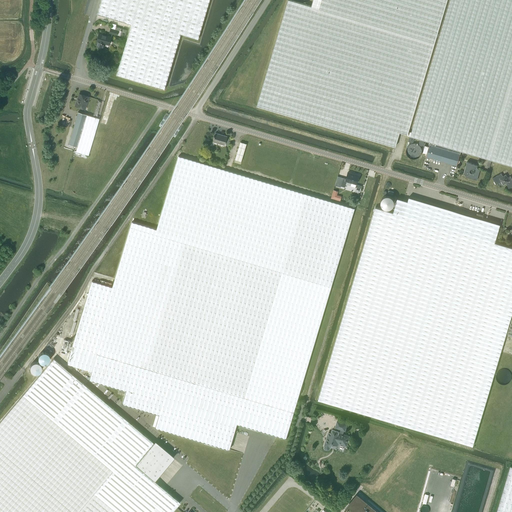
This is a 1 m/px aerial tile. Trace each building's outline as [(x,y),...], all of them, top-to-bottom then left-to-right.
[(101,0),(97,14),(132,24),(117,74),(164,89),(179,38),(182,39),(184,34),(198,39),(209,0),(101,0)] [(407,134),(446,0),(313,0),(311,6),(290,0),(287,0),(257,105),(395,146),(399,132),(407,134)] [(511,0),(450,0),(449,7),(411,136),(429,141),(429,142),(460,151),(460,150),(492,160),(511,165),(511,0)] [(109,45),(111,36),(99,33),(97,41),(96,46),(103,48),(104,43),(109,45)] [(86,104),(88,96),(80,93),(77,101),(76,100),(74,106),(83,108),(84,103),(86,104)] [(77,146),(86,114),(78,112),(68,143),(77,146)] [(86,115),(76,151),(88,154),(99,118),(86,115)] [(226,140),(227,136),(215,133),(212,142),(223,145),(225,139),(226,140)] [(241,161),(245,150),(246,144),(240,142),(235,159),(241,161)] [(455,165),(460,151),(429,142),(425,156),(455,165)] [(178,155),(157,229),(132,221),(112,287),(92,280),(67,363),(92,370),(89,379),(126,390),(122,403),(159,414),(155,427),(229,449),(237,423),(286,438),(331,286),(355,208),(178,155)] [(466,161),(462,173),(463,173),(465,175),(464,176),(476,180),(479,169),(477,168),(476,167),(476,164),(466,161)] [(346,181),(351,183),(351,186),(355,187),(358,175),(348,172),(345,179),(343,178),(341,186),(345,187),(346,181)] [(507,187),(511,184),(511,181),(509,175),(506,177),(504,174),(501,175),(500,173),(491,177),(494,183),(500,180),(501,183),(504,182),(507,187)] [(473,445),(511,312),(511,247),(494,242),(500,224),(475,217),(409,197),(408,201),(397,197),(393,212),(377,207),(320,399),(395,422),(473,445)] [(65,339),(61,353),(67,354),(71,341),(65,339)] [(171,511),(180,502),(153,479),(135,464),(153,442),(53,358),(0,421),(0,511),(171,511)] [(328,432),(323,449),(335,452),(338,443),(346,445),(349,436),(342,434),(343,430),(345,430),(347,424),(337,421),(335,427),(339,429),(338,431),(332,429),(331,433),(328,432)] [(172,456),(154,441),(153,442),(135,464),(153,479),(172,456)] [(511,511),(511,465),(511,466),(497,511),(511,511)] [(376,511),(356,494),(344,508),(348,511),(376,511)]
